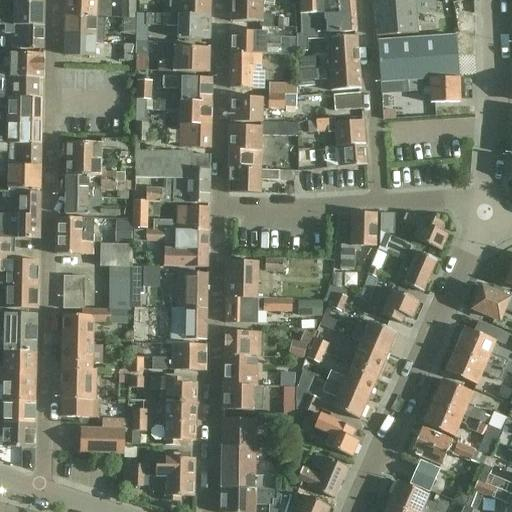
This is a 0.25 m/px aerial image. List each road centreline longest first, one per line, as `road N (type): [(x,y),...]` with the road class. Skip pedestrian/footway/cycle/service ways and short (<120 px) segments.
road 1 (residential): [(47,492),(55,0)]
road 2 (residential): [(484,214),(353,511)]
road 3 (residential): [(207,511),(219,208)]
road 4 (residential): [(492,0),(484,214)]
road 5 (residential): [(219,208),(223,0)]
road 6 (residential): [(380,202),(366,0)]
road 7 (residential): [(219,208),(380,202)]
